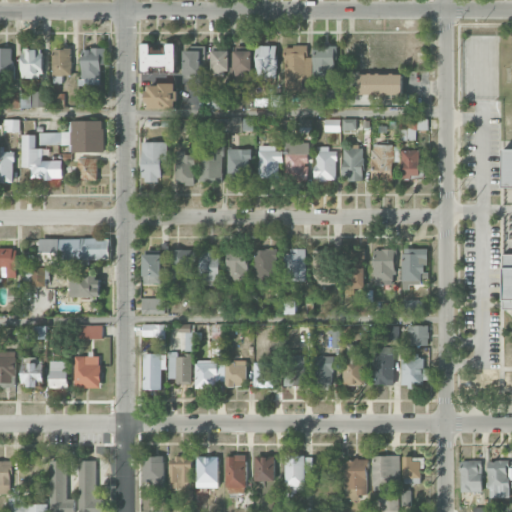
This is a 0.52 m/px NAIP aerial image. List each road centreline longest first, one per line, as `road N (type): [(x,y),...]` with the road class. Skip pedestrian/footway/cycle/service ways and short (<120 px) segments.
road 1 (residential): [(511,422),(0,424)]
road 2 (residential): [(124,511),(125,0)]
road 3 (residential): [(446,511),(447,0)]
road 4 (residential): [(511,12),(0,13)]
road 5 (residential): [(447,216),(0,217)]
